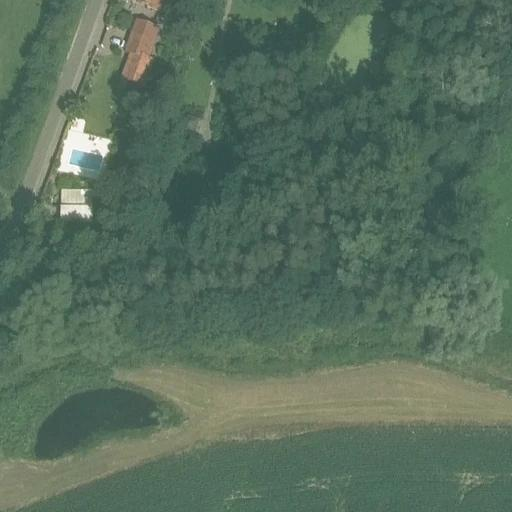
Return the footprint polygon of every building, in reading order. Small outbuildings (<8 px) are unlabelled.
[(127,0),(127,1),(164,14),(169,0),(127,0)] [(131,54),(121,81),(146,90),(156,63),(148,60),(158,33),(136,25),(127,52),(131,54)] [(200,121),(185,116),(180,131),(196,136),(200,121)] [(71,171),(90,171),(90,160),(71,160),(71,171)] [(93,200),(61,200),(61,229),(94,229),(93,200)]
